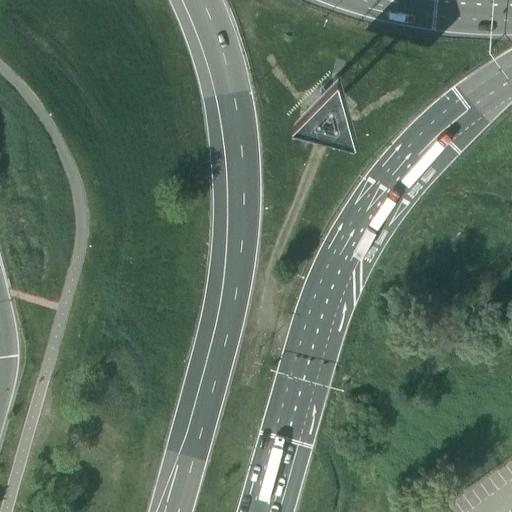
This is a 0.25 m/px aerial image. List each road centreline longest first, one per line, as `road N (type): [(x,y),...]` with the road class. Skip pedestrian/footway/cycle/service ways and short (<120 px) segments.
road 1 (secondary): [(191,0),(227,113),(235,243),(221,331),(170,511)]
road 2 (secondary): [(265,511),(320,314),(354,240),(424,149),(511,79)]
